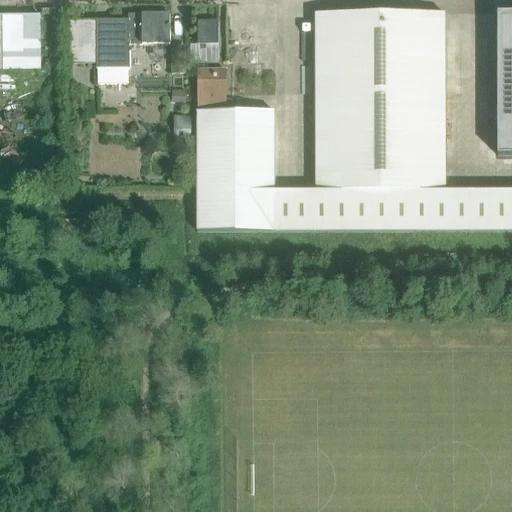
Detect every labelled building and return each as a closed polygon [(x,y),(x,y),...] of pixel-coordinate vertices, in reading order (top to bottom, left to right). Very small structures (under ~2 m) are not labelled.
[(511,14),(497,15),(498,156),(511,156),(511,14)] [(315,15),(316,193),(445,193),(444,15),(315,15)] [(129,47),(169,46),(169,16),(142,16),(142,17),(128,17),(128,22),(96,22),(97,70),(129,70),(129,47)] [(0,17),(0,71),(40,71),(40,18),(0,17)] [(218,46),(218,23),(197,23),(197,46),(218,46)] [(225,111),(226,96),(226,72),(198,72),(198,110),(225,111)] [(274,113),(198,113),(197,193),(197,234),(274,234),(274,193),(274,113)]
